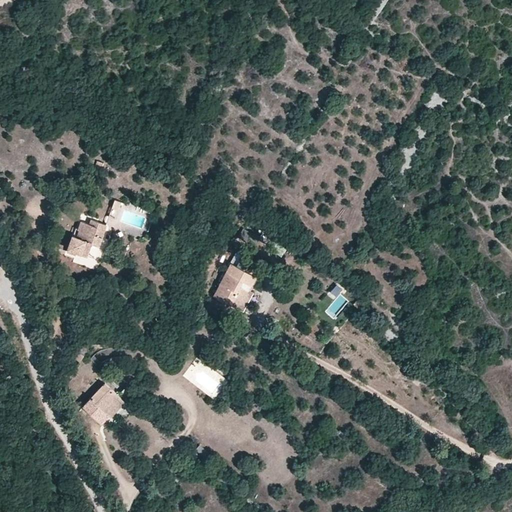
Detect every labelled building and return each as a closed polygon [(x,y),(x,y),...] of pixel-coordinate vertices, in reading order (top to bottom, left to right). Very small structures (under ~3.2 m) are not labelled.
[(121,202),(114,199),(112,207),(119,209),(121,202)] [(96,244),(104,223),(90,217),(88,222),(80,219),(76,228),(79,229),(76,236),(71,234),(66,246),(86,254),(90,242),(96,244)] [(238,308),(256,276),(231,262),(213,295),(238,308)] [(119,396),(104,382),(82,406),(97,420),(104,412),(107,414),(115,406),(112,404),(119,396)] [(124,401),(119,396),(112,404),(115,406),(107,414),(109,416),(124,401)] [(107,414),(104,412),(97,420),(100,422),(107,414)] [(208,461),(213,456),(200,444),(195,450),(208,461)]
